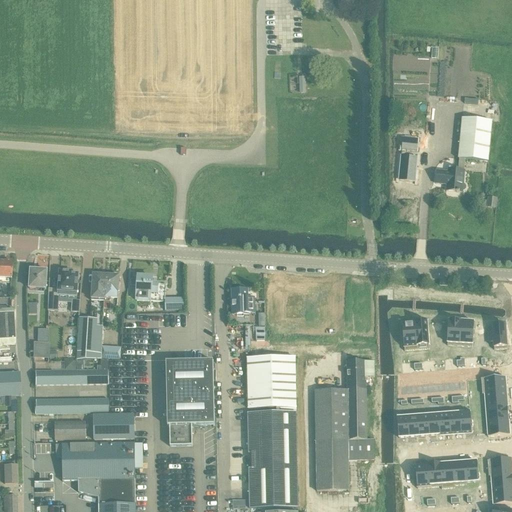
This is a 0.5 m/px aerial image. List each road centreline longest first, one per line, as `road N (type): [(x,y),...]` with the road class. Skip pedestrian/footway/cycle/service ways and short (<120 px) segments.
road 1 (tertiary): [(220,255),(511,275)]
road 2 (residential): [(27,511),(20,243)]
road 3 (unclassified): [(220,255),(224,506)]
road 4 (tertiary): [(20,243),(220,255)]
road 5 (residential): [(365,344),(368,511)]
